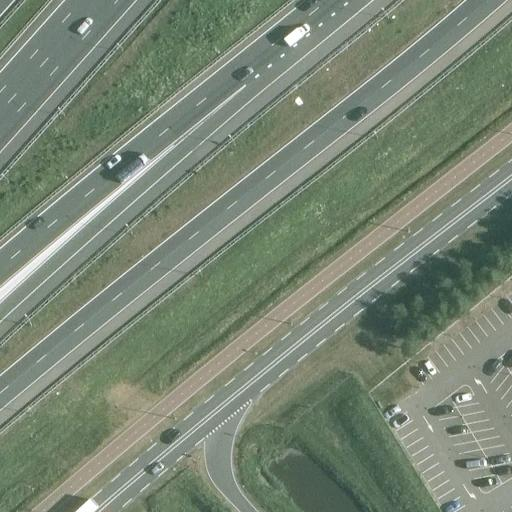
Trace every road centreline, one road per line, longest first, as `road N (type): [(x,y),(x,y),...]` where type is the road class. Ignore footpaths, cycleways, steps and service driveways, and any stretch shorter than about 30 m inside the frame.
road 1 (motorway): [(0,393),(486,0)]
road 2 (tertiary): [(96,511),(511,175)]
road 3 (motorway): [(0,313),(241,73)]
road 4 (motorway): [(0,272),(241,73)]
road 5 (motorway): [(0,117),(104,0)]
